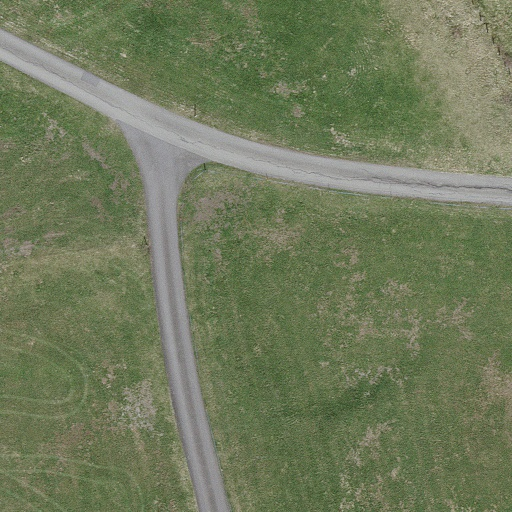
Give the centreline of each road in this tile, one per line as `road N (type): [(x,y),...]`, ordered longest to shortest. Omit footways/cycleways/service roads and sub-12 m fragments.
road 1 (residential): [(158,128),(190,392),(223,511)]
road 2 (residential): [(158,128),(311,167),(511,192)]
road 3 (residential): [(0,47),(158,128)]
